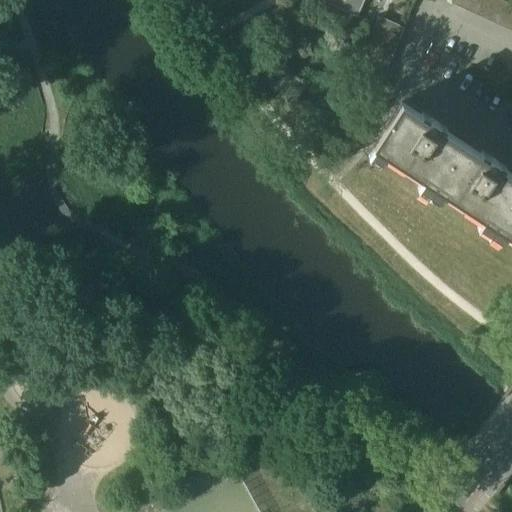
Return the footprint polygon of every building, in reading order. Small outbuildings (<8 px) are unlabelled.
[(320,0),(356,15),(363,0),(320,0)] [(466,0),(463,7),(474,12),(479,0),(466,0)] [(479,0),(474,12),(485,17),(492,0),(479,0)] [(496,22),(505,1),(503,0),(492,0),(485,17),(496,22)] [(506,27),(511,14),(511,3),(505,1),(496,22),(506,27)] [(373,27),(399,38),(404,27),(377,15),(373,27)] [(368,38),(395,49),(399,38),(373,27),(368,38)] [(390,60),(395,49),(368,38),(364,49),(390,60)] [(359,60),(385,71),(390,60),(364,49),(359,60)] [(401,102),(373,145),(434,185),(462,141),(437,125),(439,122),(430,116),(428,119),(401,102)] [(462,141),(434,185),(494,224),(511,196),(511,173),(496,164),(498,161),(490,155),(488,158),(462,141)] [(511,196),(494,224),(511,235),(511,196)]
